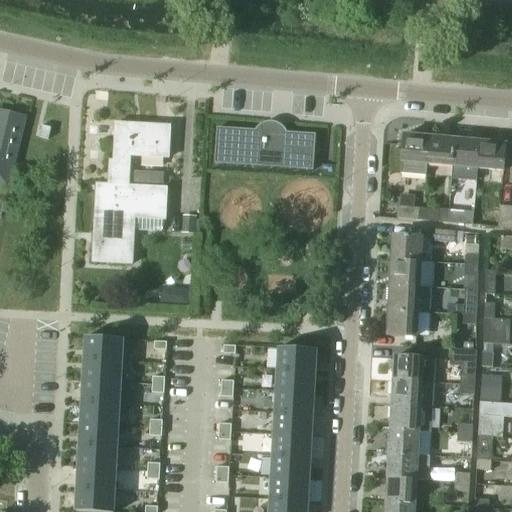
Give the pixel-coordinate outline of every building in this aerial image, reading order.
[(0,185),(7,187),(24,118),(0,112),(0,185)] [(255,131),(217,128),(214,164),(313,171),(316,135),(287,133),(283,128),(278,124),(272,122),(265,123),(259,126),(255,131)] [(168,159),(170,127),(115,124),(113,162),(109,162),(109,178),(113,178),(112,186),(129,186),(130,157),(168,159)] [(41,128),(39,138),(48,140),(51,128),(42,126),(41,128)] [(427,164),(430,137),(404,135),(401,173),(426,176),(427,164)] [(452,167),(455,140),(430,137),(427,164),(452,167)] [(478,169),(480,142),(455,140),(452,167),(478,169)] [(504,171),(506,144),(480,142),(478,169),(504,171)] [(132,265),(135,219),(165,220),(166,188),(129,186),(112,186),(97,185),(93,263),(132,265)] [(419,209),(415,208),(417,197),(402,196),(401,207),(398,206),(397,218),(418,221),(419,209)] [(509,229),(511,207),(500,206),(498,228),(509,229)] [(448,223),(449,211),(424,208),(423,221),(448,223)] [(457,224),(459,212),(449,211),(448,223),(457,224)] [(183,217),(183,234),(195,234),(196,218),(183,217)] [(454,244),(455,232),(431,230),(430,241),(454,244)] [(420,263),(422,237),(394,235),(392,261),(420,263)] [(466,236),(466,245),(475,245),(475,236),(466,236)] [(511,251),(511,238),(502,238),(501,251),(511,251)] [(478,266),(479,256),(466,256),(465,265),(478,266)] [(419,288),(420,263),(392,261),(391,286),(419,288)] [(478,275),(478,266),(465,265),(465,274),(478,275)] [(497,296),(498,272),(486,272),(485,296),(497,296)] [(391,286),(389,311),(417,313),(429,313),(431,289),(419,288),(391,286)] [(177,291),(176,305),(189,306),(190,291),(177,291)] [(484,304),(484,320),(494,320),(495,305),(484,304)] [(477,316),(477,308),(464,307),(464,315),(477,316)] [(416,338),(417,313),(389,311),(388,336),(416,338)] [(476,325),(477,316),(464,315),(463,325),(476,325)] [(495,344),(496,321),(484,320),(484,344),(495,344)] [(85,338),(84,360),(122,362),(123,340),(85,338)] [(155,343),(154,351),(166,351),(166,343),(155,343)] [(223,346),(223,354),(235,355),(235,347),(223,346)] [(278,348),(277,370),(315,372),(317,350),(278,348)] [(476,386),(478,352),(451,350),(450,366),(462,367),(461,385),(476,386)] [(493,368),(494,354),(483,353),(482,368),(493,368)] [(435,359),(395,357),(394,381),(434,383),(435,359)] [(121,384),(122,362),(84,360),(83,381),(121,384)] [(314,394),(315,372),(277,370),(276,392),(314,394)] [(153,378),(152,386),(164,386),(165,378),(153,378)] [(120,405),(121,384),(83,381),(82,403),(120,405)] [(222,381),(221,389),(233,390),(234,382),(222,381)] [(394,381),(392,406),(421,407),(432,408),(434,383),(394,381)] [(476,396),(476,386),(461,385),(460,395),(476,396)] [(152,386),(152,394),(164,394),(164,386),(152,386)] [(221,389),(221,397),(233,398),(233,390),(221,389)] [(313,416),(314,394),(276,392),(275,414),(313,416)] [(118,427),(120,405),(82,403),(80,425),(118,427)] [(511,404),(508,404),(480,403),(480,417),(511,419),(511,404)] [(432,408),(420,407),(392,406),(391,430),(419,432),(431,433),(432,408)] [(312,438),(313,416),(275,414),(274,436),(312,438)] [(150,421),(150,429),(162,429),(162,421),(150,421)] [(117,449),(118,427),(80,425),(79,447),(117,449)] [(219,425),(219,433),(231,433),(231,425),(219,425)] [(473,435),(474,426),(459,425),(458,434),(473,435)] [(150,429),(149,437),(161,437),(162,429),(150,429)] [(418,456),(419,432),(391,430),(389,455),(418,456)] [(219,433),(218,441),(230,441),(231,433),(219,433)] [(458,434),(458,444),(473,445),(473,435),(458,434)] [(311,460),(312,438),(274,436),(272,458),(311,460)] [(492,462),(494,438),(478,437),(477,461),(492,462)] [(116,471),(117,449),(79,447),(78,469),(116,471)] [(389,455),(388,479),(416,481),(428,481),(430,457),(418,456),(389,455)] [(309,482),(311,460),(272,458),(271,479),(309,482)] [(492,472),(492,462),(477,461),(476,471),(492,472)] [(148,464),(147,472),(159,473),(160,465),(148,464)] [(217,468),(216,476),(228,476),(229,468),(217,468)] [(115,493),(116,471),(78,469),(77,490),(115,493)] [(147,472),(147,480),(159,481),(159,473),(147,472)] [(470,484),(471,475),(456,474),(455,483),(470,484)] [(216,476),(216,484),(228,484),(228,476),(216,476)] [(308,503),(309,482),(271,479),(270,501),(308,503)] [(415,505),(416,481),(388,479),(387,504),(415,505)] [(470,494),(470,484),(455,483),(454,493),(470,494)] [(113,511),(115,493),(77,490),(75,511),(113,511)] [(490,510),(491,501),(475,500),(474,509),(490,510)] [(307,511),(308,503),(270,501),(269,511),(307,511)]
